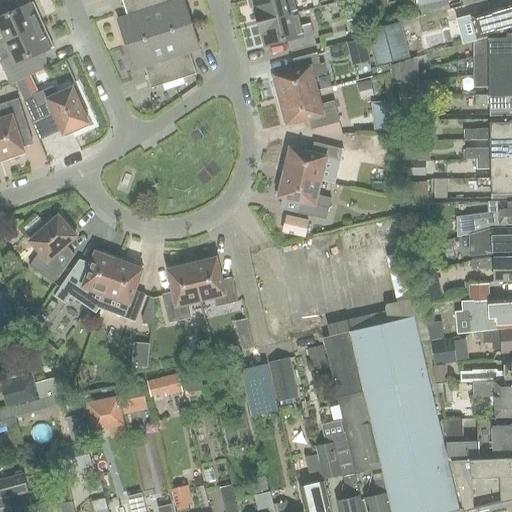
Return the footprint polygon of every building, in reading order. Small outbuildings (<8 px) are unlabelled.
[(159,35),(147,0),(123,0),(128,16),(118,20),(126,45),(159,35)] [(172,0),(147,0),(159,35),(192,24),(184,0),(178,0),(173,2),(172,0)] [(262,22),(298,13),(295,0),(294,0),(252,0),(256,16),(260,15),(262,22)] [(6,2),(0,4),(0,44),(41,27),(38,20),(41,19),(34,2),(11,13),(6,2)] [(511,5),(459,19),(465,43),(511,30),(511,5)] [(317,45),(311,24),(301,26),(298,13),(262,22),(264,29),(260,30),(264,47),(289,40),(292,52),(317,45)] [(411,58),(402,22),(368,31),(377,66),(411,58)] [(200,50),(192,24),(159,35),(174,81),(197,74),(190,53),(200,50)] [(41,27),(0,44),(0,58),(1,60),(0,60),(0,62),(10,85),(16,83),(46,69),(40,54),(54,48),(47,31),(43,33),(41,27)] [(511,33),(508,33),(508,38),(489,38),(489,46),(475,45),(475,56),(511,55),(511,33)] [(174,81),(159,35),(126,45),(135,71),(145,68),(152,88),(174,81)] [(278,100),(278,102),(317,91),(313,77),(327,73),(324,64),(321,65),(318,53),(293,60),(296,71),(272,77),(276,94),(280,94),(281,99),(278,100)] [(511,75),(511,55),(475,56),(476,77),(511,75)] [(418,57),(396,65),(396,74),(419,72),(418,57)] [(392,72),(391,65),(390,64),(372,68),(374,76),(391,73),(392,72)] [(419,82),(419,72),(396,74),(396,83),(398,83),(419,82)] [(511,95),(511,75),(476,77),(476,87),(490,87),(490,96),(511,95)] [(420,98),(419,82),(398,83),(399,97),(413,97),(413,98),(420,98)] [(419,82),(421,98),(421,100),(430,99),(429,82),(419,82)] [(54,86),(23,100),(32,124),(55,114),(64,134),(72,131),(73,134),(90,127),(85,117),(89,115),(79,94),(76,95),(73,89),(58,95),(54,86)] [(340,123),(335,101),(321,105),(317,91),(278,102),(282,101),(283,107),(280,108),(284,125),(309,119),(311,130),(340,123)] [(511,114),(511,95),(490,96),(476,96),(476,106),(490,106),(491,115),(511,114)] [(414,111),(413,98),(413,97),(399,97),(400,111),(414,111)] [(17,131),(28,127),(19,99),(0,105),(0,112),(2,120),(0,120),(0,158),(2,163),(3,162),(2,159),(7,157),(8,160),(25,155),(17,131)] [(395,129),(393,100),(373,102),(375,131),(395,129)] [(477,140),(491,139),(511,138),(511,118),(491,119),(491,129),(476,129),(477,131),(477,140)] [(415,141),(436,141),(435,120),(415,120),(415,141)] [(466,140),(477,140),(477,131),(466,131),(466,140)] [(511,158),(511,138),(491,139),(491,148),(467,149),(467,159),(477,159),(511,158)] [(282,171),(282,172),(321,181),(335,185),(339,171),(344,149),(315,142),(312,154),(287,148),(283,165),(287,166),(285,172),(282,171)] [(425,159),(424,143),(405,145),(406,160),(425,159)] [(511,177),(511,158),(477,159),(477,169),(492,169),(492,178),(511,177)] [(426,176),(426,161),(403,161),(404,177),(426,176)] [(280,179),(276,196),(300,202),(298,213),(327,220),(332,198),(318,195),(321,181),(282,172),(281,173),(285,174),(283,179),(280,179)] [(511,197),(511,177),(492,178),(477,178),(477,189),(492,188),(492,198),(511,197)] [(448,198),(447,178),(434,179),(434,199),(448,198)] [(407,183),(409,220),(430,219),(428,182),(407,183)] [(511,201),(500,202),(488,202),(489,219),(472,220),(473,234),(492,228),(511,226),(511,201)] [(75,254),(67,245),(79,234),(78,233),(76,235),(71,230),(74,228),(62,214),(53,221),(51,219),(33,234),(36,237),(30,242),(40,252),(30,266),(54,283),(75,254)] [(306,238),(310,221),(286,215),(282,232),(306,238)] [(424,243),(422,227),(409,228),(411,245),(424,243)] [(511,228),(492,229),(474,234),(468,236),(469,257),(493,254),(493,252),(511,251),(511,228)] [(60,289),(55,297),(65,304),(70,295),(85,305),(95,313),(98,308),(102,310),(107,296),(121,258),(120,257),(118,261),(113,259),(114,255),(97,249),(92,264),(80,260),(60,288),(60,289)] [(239,302),(233,277),(222,280),(216,256),(198,260),(199,263),(193,265),(193,261),(192,261),(201,301),(224,295),(226,305),(239,302)] [(495,282),(511,281),(511,257),(495,258),(471,261),(472,270),(495,270),(495,282)] [(107,296),(102,310),(115,314),(136,322),(146,294),(135,290),(144,266),(127,260),(126,264),(120,262),(121,258),(107,296)] [(201,301),(192,261),(191,262),(192,265),(186,267),(185,263),(168,267),(173,292),(162,294),(169,324),(191,318),(187,304),(201,301)] [(443,297),(436,270),(417,275),(424,302),(443,297)] [(498,329),(511,328),(511,299),(489,301),(488,284),(470,285),(471,302),(462,302),(463,313),(468,313),(470,333),(498,330),(498,329)] [(9,293),(0,294),(0,333),(18,329),(9,293)] [(22,336),(35,318),(22,309),(16,311),(20,328),(22,336)] [(324,338),(346,433),(345,433),(355,474),(356,474),(383,468),(392,511),(459,511),(450,470),(444,463),(436,410),(414,317),(324,338)] [(31,343),(44,325),(35,318),(22,336),(31,343)] [(253,318),(241,321),(249,349),(260,346),(253,318)] [(439,324),(430,325),(432,341),(442,340),(439,324)] [(481,343),(492,343),(493,350),(502,349),(503,353),(511,352),(511,329),(502,330),(502,331),(483,332),(484,333),(479,333),(479,340),(481,339),(481,343)] [(457,362),(454,338),(432,341),(435,365),(457,362)] [(227,356),(225,346),(219,342),(212,344),(215,359),(227,356)] [(327,364),(323,347),(309,350),(313,368),(327,364)] [(299,397),(290,358),(269,363),(275,392),(278,402),(299,397)] [(461,382),(473,382),(506,381),(511,380),(511,360),(505,361),(506,372),(498,372),(496,370),(473,371),(473,372),(461,372),(461,382)] [(4,369),(6,376),(31,370),(29,363),(4,369)] [(250,398),(275,392),(269,363),(243,369),(250,398)] [(436,366),(436,382),(446,382),(445,366),(436,366)] [(188,390),(202,387),(199,371),(185,374),(188,390)] [(179,373),(150,380),(155,401),(183,395),(179,373)] [(38,399),(32,377),(1,385),(7,408),(38,399)] [(35,383),(40,399),(61,393),(57,377),(35,383)] [(511,381),(495,382),(473,382),(473,398),(495,397),(496,418),(511,417),(511,381)] [(450,383),(438,384),(440,404),(452,403),(450,383)] [(123,400),(146,396),(143,384),(120,389),(123,400)] [(120,395),(87,402),(93,433),(126,426),(120,395)] [(511,425),(496,426),(492,427),(493,442),(464,441),(463,420),(443,421),(447,441),(448,461),(452,461),(511,458),(511,425)] [(81,426),(69,430),(72,444),(85,441),(81,426)] [(363,511),(357,482),(356,474),(355,474),(345,433),(329,436),(330,444),(316,447),(318,457),(323,480),(342,475),(344,477),(348,500),(337,502),(339,511),(363,511)] [(86,444),(59,451),(65,475),(92,468),(86,444)] [(282,489),(272,447),(261,450),(271,492),(282,489)] [(323,480),(318,457),(308,459),(319,507),(306,510),(306,511),(330,511),(323,480)] [(511,499),(511,458),(452,461),(464,511),(511,499)] [(382,471),(373,473),(375,480),(384,478),(382,471)] [(9,497),(28,492),(24,474),(0,480),(0,507),(11,505),(9,497)] [(275,511),(271,492),(269,492),(265,476),(251,480),(258,511),(275,511)] [(368,511),(391,511),(384,478),(375,480),(379,496),(365,499),(368,511)] [(237,511),(232,485),(222,487),(227,511),(237,511)] [(189,486),(173,490),(177,508),(194,506),(189,486)] [(152,511),(148,491),(134,494),(137,511),(152,511)] [(279,511),(288,511),(286,502),(277,504),(279,511)]
